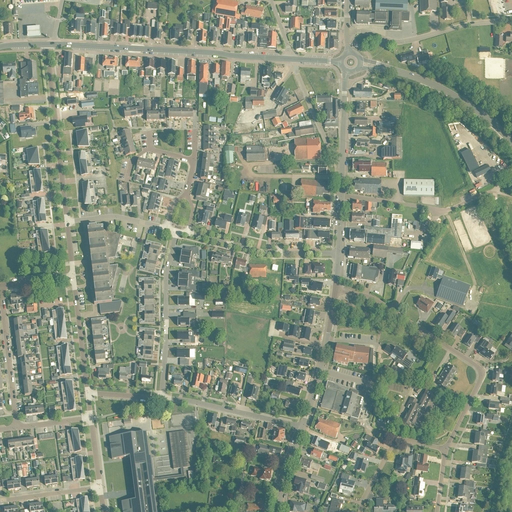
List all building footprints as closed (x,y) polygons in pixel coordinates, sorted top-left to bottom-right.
[(235,19),(238,3),(221,0),(217,0),(215,15),(235,19)] [(297,8),(297,1),(290,0),(290,5),(285,5),(285,13),(292,14),(292,8),(297,8)] [(369,9),(369,0),(354,0),(355,7),(360,7),(360,8),(369,9)] [(357,24),(388,25),(390,27),(390,30),(401,30),(401,22),(409,23),(409,14),(407,13),(408,1),(376,0),(375,0),(375,13),(358,12),(357,12),(357,24)] [(419,0),(421,14),(437,13),(435,0),(419,0)] [(444,19),(445,20),(451,20),(450,8),(447,8),(446,3),(447,3),(446,0),(440,0),(441,9),(442,9),(442,19),(444,19)] [(27,4),(18,5),(19,25),(22,25),(22,26),(31,25),(31,21),(28,22),(27,4)] [(262,17),(264,9),(258,8),(258,9),(246,6),(244,16),(260,19),(261,16),(262,17)] [(303,21),(303,18),(300,18),(300,19),(291,18),(290,30),(299,30),(300,24),(303,24),(303,21)] [(84,27),(84,20),(76,19),(76,22),(72,22),(71,33),(80,33),(80,27),(84,27)] [(91,20),(84,20),(84,27),(87,27),(86,35),(95,36),(95,25),(91,24),(91,20)] [(104,25),(103,25),(102,38),(107,38),(108,26),(110,26),(110,22),(104,21),(104,23),(103,23),(103,24),(104,25)] [(120,36),(120,26),(116,26),(116,21),(111,21),(111,29),(114,29),(114,36),(120,36)] [(162,35),(162,31),(159,31),(159,24),(155,24),(155,21),(152,21),(152,28),(155,28),(155,31),(154,31),(154,41),(161,41),(161,35),(162,35)] [(336,29),(336,22),(331,22),(331,21),(327,21),(327,23),(322,23),(322,27),(327,27),(327,29),(336,29)] [(125,26),(120,26),(120,36),(126,37),(126,29),(130,29),(130,22),(125,22),(125,26)] [(11,34),(13,34),(12,23),(4,24),(5,36),(11,36),(11,34)] [(206,44),(207,32),(202,32),(202,30),(201,30),(202,24),(197,23),(197,32),(200,32),(199,43),(206,44)] [(191,39),(192,32),(189,31),(190,24),(184,24),(184,31),(185,31),(185,38),(185,42),(190,43),(191,39)] [(269,49),(276,49),(276,34),(275,34),(275,31),(270,31),(270,26),(260,25),(259,39),(260,39),(260,45),(261,45),(261,46),(266,46),(266,45),(267,45),(267,48),(269,48),(269,49)] [(40,26),(27,27),(28,37),(40,36),(40,26)] [(177,41),(178,41),(179,34),(182,34),(183,26),(176,26),(175,28),(174,28),(173,31),(171,31),(171,36),(171,37),(171,41),(174,41),(174,42),(177,42),(177,41)] [(216,44),(216,39),(218,40),(218,33),(216,33),(216,29),(210,28),(210,33),(210,39),(210,43),(216,44)] [(231,47),(232,41),(232,37),(235,37),(236,30),(232,30),(231,35),(224,34),(223,46),(231,47)] [(327,39),(327,33),(315,32),(315,38),(317,38),(317,42),(318,42),(317,48),(324,48),(324,42),(324,39),(327,39)] [(338,50),(338,43),(339,42),(339,41),(338,41),(338,40),(330,40),(330,50),(338,50)] [(413,53),(399,56),(401,63),(407,62),(407,63),(409,62),(409,63),(415,61),(413,53)] [(72,69),(73,61),(72,61),(72,55),(66,54),(65,67),(64,67),(63,75),(71,76),(72,69)] [(416,58),(418,64),(422,63),(429,61),(428,55),(416,58)] [(93,60),(78,59),(77,72),(81,72),(81,71),(87,72),(87,71),(87,68),(92,68),(93,68),(93,60)] [(154,64),(154,61),(146,61),(145,70),(146,70),(146,77),(151,77),(151,70),(153,70),(153,64),(154,64)] [(196,81),(196,68),(195,68),(196,62),(188,62),(188,67),(187,67),(187,76),(188,76),(188,81),(196,81)] [(28,98),(28,96),(39,95),(39,96),(38,84),(37,84),(36,63),(28,64),(28,65),(26,65),(26,64),(25,64),(21,64),(21,70),(22,70),(21,69),(22,69),(23,71),(21,72),(22,77),(24,78),(23,79),(23,80),(20,80),(21,98),(28,98)] [(222,63),(221,77),(221,81),(227,81),(227,78),(229,78),(230,64),(222,63)] [(209,69),(209,64),(201,64),(201,66),(200,66),(199,96),(207,96),(207,84),(207,79),(208,79),(208,77),(208,69),(209,69)] [(16,80),(15,73),(16,73),(15,65),(3,66),(4,73),(10,73),(10,80),(16,80)] [(220,80),(218,80),(218,75),(219,75),(220,67),(213,67),(213,71),(212,71),(212,75),(213,75),(213,79),(215,79),(215,86),(220,86),(220,80)] [(271,79),(271,70),(264,69),(264,78),(262,78),(262,85),(264,85),(264,88),(269,88),(270,79),(271,79)] [(250,78),(250,71),(241,70),(241,83),(245,84),(246,78),(250,78)] [(324,72),(315,72),(315,78),(316,78),(318,78),(318,83),(318,85),(318,89),(323,89),(324,89),(324,90),(329,90),(329,91),(329,92),(335,92),(335,84),(335,83),(334,82),(335,82),(332,80),(332,79),(330,78),(331,78),(330,77),(329,76),(328,75),(325,73),(325,72),(324,72)] [(282,80),(282,75),(281,75),(281,73),(275,73),(275,77),(273,76),(273,82),(270,87),(272,91),(277,86),(275,82),(275,80),(279,81),(279,80),(282,80)] [(372,98),(372,90),(362,89),(362,85),(359,85),(359,89),(354,89),(353,97),(355,97),(355,98),(372,98)] [(277,101),(276,104),(274,106),(279,109),(281,106),(280,106),(287,93),(280,88),(273,99),(277,101)] [(258,92),(258,98),(264,98),(265,99),(269,91),(267,90),(267,91),(260,91),(260,92),(258,92)] [(332,101),(332,97),(324,97),(316,97),(316,104),(325,104),(326,112),(324,112),(325,125),(325,128),(338,128),(338,125),(338,113),(339,111),(339,101),(332,101)] [(77,105),(79,104),(78,98),(67,99),(68,106),(77,105)] [(264,98),(245,98),(245,110),(253,110),(253,107),(264,107),(264,98)] [(302,112),(304,111),(301,104),(286,111),(291,120),(297,117),(296,116),(302,113),(302,112)] [(366,110),(366,105),(363,105),(363,104),(357,104),(356,110),(356,115),(365,115),(365,110),(366,110)] [(26,120),(34,119),(33,109),(25,110),(26,114),(19,115),(20,121),(24,121),(24,119),(26,119),(26,120)] [(263,114),(264,121),(277,118),(276,111),(268,112),(268,113),(263,114)] [(91,113),(79,113),(79,114),(82,113),(83,118),(72,119),(73,125),(76,125),(76,128),(82,128),(81,125),(87,125),(87,119),(91,119),(91,113)] [(281,125),(278,118),(271,122),(275,128),(281,125)] [(390,118),(390,123),(390,127),(402,127),(402,121),(396,121),(396,118),(390,118)] [(299,138),(299,137),(313,135),(312,127),(300,129),(300,131),(293,132),(292,129),(281,130),(281,135),(288,134),(289,139),(299,138)] [(32,137),(36,137),(35,130),(31,131),(31,128),(28,129),(28,128),(21,129),(22,137),(25,136),(26,139),(32,138),(32,137)] [(356,129),(354,129),(354,131),(354,132),(354,133),(354,134),(354,135),(356,135),(369,136),(369,138),(376,139),(377,136),(380,136),(381,134),(389,134),(389,129),(379,129),(376,129),(369,129),(362,129),(356,129)] [(116,138),(117,140),(131,136),(129,130),(119,133),(121,137),(119,138),(119,137),(116,138)] [(77,133),(77,141),(93,139),(93,137),(88,137),(87,132),(77,133)] [(132,142),(131,136),(117,140),(118,142),(120,142),(120,141),(122,140),(123,145),(132,142)] [(93,139),(77,141),(78,149),(89,147),(88,142),(93,142),(93,139)] [(319,139),(299,140),(294,140),(294,160),(299,160),(321,159),(319,139)] [(391,143),(391,159),(401,159),(401,139),(391,139),(388,139),(387,143),(391,143)] [(134,148),(132,142),(123,145),(124,149),(122,149),(120,149),(120,152),(134,148)] [(378,142),(369,142),(362,142),(362,143),(356,142),(356,149),(362,149),(362,150),(369,150),(369,148),(370,148),(370,146),(378,147),(381,147),(381,143),(378,142)] [(225,161),(233,161),(233,153),(235,152),(235,147),(225,148),(225,153),(225,161)] [(136,154),(134,148),(120,152),(121,154),(123,153),(125,152),(126,157),(136,154)] [(265,162),(265,148),(246,148),(247,162),(265,162)] [(23,159),(38,158),(38,150),(27,151),(28,156),(23,157),(23,159)] [(90,153),(79,155),(80,162),(91,161),(90,153)] [(29,166),(39,165),(38,158),(23,159),(23,162),(28,161),(29,166)] [(143,169),(145,161),(139,160),(136,172),(138,172),(139,170),(138,170),(139,168),(143,169)] [(91,161),(80,162),(81,169),(92,168),(91,161)] [(169,161),(168,166),(178,169),(179,163),(169,161)] [(355,168),(355,169),(356,169),(359,169),(359,170),(359,173),(370,173),(370,162),(359,162),(359,163),(355,163),(354,164),(354,166),(355,166),(355,167),(355,168)] [(155,172),(157,164),(150,163),(148,175),(150,175),(150,173),(150,171),(155,172)] [(386,177),(387,164),(371,164),(371,176),(386,177)] [(177,174),(178,169),(168,166),(167,172),(177,174)] [(488,166),(474,173),(477,179),(491,172),(488,166)] [(92,168),(81,169),(82,177),(93,175),(92,168)] [(30,180),(41,179),(40,171),(30,173),(30,180)] [(175,180),(177,174),(167,172),(165,177),(175,180)] [(31,187),(42,186),(41,179),(30,180),(31,187)] [(161,180),(159,186),(169,188),(171,183),(161,180)] [(329,195),(330,187),(324,186),(324,184),(317,183),(318,182),(301,180),(299,195),(316,197),(316,195),(323,196),(323,194),(329,195)] [(381,195),(381,181),(359,180),(359,183),(354,182),(354,191),(360,191),(360,193),(364,193),(364,194),(381,195)] [(404,181),(404,196),(434,197),(434,182),(404,181)] [(82,184),(83,191),(94,190),(93,183),(82,184)] [(210,190),(211,185),(205,184),(204,186),(199,185),(197,191),(206,194),(207,190),(210,190)] [(32,194),(43,193),(42,186),(31,187),(32,194)] [(168,194),(169,188),(159,186),(158,192),(168,194)] [(83,191),(84,199),(95,197),(94,190),(83,191)] [(205,198),(206,194),(197,191),(196,198),(201,199),(200,202),(206,203),(208,198),(205,198)] [(224,198),(228,199),(234,200),(235,197),(232,196),(233,193),(230,192),(225,191),(224,198)] [(125,207),(131,207),(130,197),(124,198),(124,192),(120,193),(121,200),(124,199),(125,207)] [(137,199),(140,199),(139,193),(136,193),(136,198),(131,198),(132,207),(137,207),(137,199)] [(162,196),(152,194),(151,200),(161,202),(162,196)] [(84,199),(85,206),(96,205),(95,197),(84,199)] [(160,208),(161,202),(151,200),(150,205),(160,208)] [(33,203),(33,210),(44,209),(44,201),(33,203)] [(330,212),(330,204),(320,204),(319,202),(313,201),(313,214),(320,214),(320,212),(325,213),(325,212),(330,212)] [(375,212),(375,208),(371,208),(371,204),(365,204),(365,203),(361,202),(361,203),(358,203),(358,202),(354,202),(354,203),(353,203),(352,210),(361,211),(361,207),(365,207),(365,212),(371,212),(371,211),(375,212)] [(158,213),(160,208),(150,205),(148,211),(158,213)] [(198,224),(206,226),(207,221),(211,222),(214,207),(207,205),(206,212),(204,212),(204,213),(201,212),(200,217),(199,217),(198,217),(198,219),(198,220),(199,220),(198,224)] [(33,210),(34,217),(45,216),(44,209),(33,210)] [(244,216),(239,215),(236,226),(244,228),(245,222),(248,222),(250,215),(249,215),(250,213),(245,212),(244,216)] [(364,224),(365,215),(352,214),(351,223),(364,224)] [(34,217),(35,224),(46,223),(45,216),(34,217)] [(231,225),(233,218),(225,216),(224,221),(217,219),(215,227),(221,229),(221,230),(225,231),(227,223),(231,225)] [(265,227),(267,218),(262,217),(261,218),(255,217),(252,228),(255,229),(255,230),(260,232),(261,226),(265,227)] [(296,219),(295,230),(310,230),(310,228),(310,226),(310,220),(296,219)] [(390,245),(394,244),(394,239),(400,239),(402,220),(391,219),(391,230),(369,228),(369,232),(350,230),(349,241),(354,241),(354,242),(366,243),(366,245),(384,246),(384,245),(390,245)] [(310,226),(310,228),(312,228),(330,229),(330,221),(314,220),(310,220),(310,226)] [(96,305),(94,305),(99,305),(101,315),(119,313),(122,302),(112,303),(110,287),(113,287),(112,289),(118,266),(110,267),(109,259),(115,259),(121,235),(106,232),(103,231),(103,227),(88,229),(96,305)] [(271,235),(271,240),(279,240),(279,239),(282,239),(282,235),(282,229),(278,229),(278,235),(271,235)] [(36,232),(37,240),(48,238),(47,231),(36,232)] [(329,239),(329,233),(325,233),(325,232),(305,231),(305,240),(319,241),(319,238),(329,239)] [(37,240),(38,247),(49,246),(48,238),(37,240)] [(159,253),(161,245),(146,242),(145,245),(146,245),(148,246),(149,245),(151,245),(150,250),(159,253)] [(38,247),(39,254),(50,253),(49,246),(38,247)] [(372,257),(387,259),(387,254),(391,254),(391,249),(388,248),(373,246),(372,257)] [(369,260),(370,249),(356,248),(350,247),(350,248),(350,249),(348,249),(348,257),(349,257),(350,257),(355,257),(355,259),(369,260)] [(182,251),(181,257),(193,260),(193,256),(199,255),(198,249),(192,249),(191,249),(190,252),(187,252),(182,251)] [(157,260),(159,253),(150,250),(148,255),(146,255),(146,254),(144,253),(143,256),(157,260)] [(221,264),(224,254),(220,253),(219,254),(214,253),(211,262),(214,263),(215,262),(221,264)] [(231,267),(233,258),(227,256),(227,255),(224,254),(221,264),(228,266),(228,267),(231,267)] [(156,267),(157,260),(143,256),(142,260),(145,260),(145,259),(147,260),(146,265),(156,267)] [(181,257),(180,264),(191,266),(194,266),(195,264),(192,263),(193,260),(181,257)] [(237,259),(234,270),(239,271),(240,267),(245,268),(247,262),(237,259)] [(154,275),(156,267),(146,265),(145,270),(143,269),(143,268),(140,268),(140,267),(139,271),(154,275)] [(266,278),(266,265),(250,265),(250,278),(266,278)] [(312,274),(320,274),(320,273),(324,273),(324,270),(324,266),(317,266),(317,265),(312,265),(312,267),(310,267),(310,266),(305,266),(305,275),(310,275),(310,269),(312,269),(312,274)] [(289,281),(295,281),(296,271),(295,271),(295,266),(287,266),(287,270),(286,270),(286,277),(289,277),(289,281)] [(369,268),(369,269),(352,266),(351,274),(352,274),(352,280),(377,284),(378,278),(379,270),(376,269),(369,268)] [(442,281),(436,298),(463,307),(470,286),(443,277),(438,275),(439,271),(432,269),(428,278),(436,281),(436,279),(442,281)] [(404,281),(405,276),(396,275),(395,274),(395,272),(389,271),(387,285),(388,285),(389,286),(390,286),(391,286),(391,285),(393,285),(393,286),(394,280),(398,280),(404,281)] [(178,276),(177,280),(178,280),(178,281),(190,282),(191,278),(198,278),(199,273),(187,272),(187,275),(182,275),(179,275),(179,276),(178,276)] [(308,284),(308,287),(312,287),(311,291),(316,292),(316,291),(321,292),(323,285),(313,283),(312,283),(310,283),(310,280),(302,279),(302,284),(308,284)] [(178,281),(178,288),(182,288),(186,288),(185,291),(197,292),(198,287),(190,286),(190,282),(178,281)] [(178,298),(178,306),(189,306),(189,294),(186,294),(186,298),(178,298)] [(18,305),(16,295),(10,296),(12,306),(16,306),(16,310),(19,310),(19,305),(18,305)] [(23,295),(16,295),(18,305),(19,305),(22,305),(23,309),(25,309),(24,304),(23,295)] [(319,307),(320,300),(311,298),(311,299),(307,298),(306,303),(310,304),(310,305),(319,307)] [(427,314),(434,304),(427,300),(426,301),(421,298),(416,305),(422,309),(421,310),(427,314)] [(63,310),(52,312),(53,319),(64,318),(63,310)] [(312,326),(314,312),(306,311),(305,318),(303,317),(302,322),(304,322),(303,324),(312,326)] [(448,325),(455,315),(450,312),(447,317),(442,314),(437,321),(435,325),(441,330),(445,324),(448,325)] [(178,319),(178,327),(190,327),(190,320),(196,320),(196,315),(190,315),(190,314),(183,314),(183,319),(178,319)] [(65,325),(64,318),(53,319),(54,326),(65,325)] [(107,322),(106,318),(91,320),(92,328),(101,327),(101,321),(104,321),(104,322),(106,322),(107,322)] [(21,320),(14,321),(14,327),(22,326),(22,322),(26,321),(26,319),(21,319),(21,320)] [(288,333),(289,326),(280,324),(278,331),(288,333)] [(448,334),(454,338),(456,335),(461,338),(466,332),(461,329),(461,328),(454,324),(448,334)] [(23,328),(27,328),(26,325),(22,326),(14,327),(15,334),(23,333),(23,332),(23,328)] [(66,332),(65,325),(54,326),(55,333),(66,332)] [(102,332),(101,327),(92,328),(93,335),(108,333),(107,330),(105,330),(105,331),(102,332)] [(309,342),(311,330),(302,329),(302,330),(299,329),(299,328),(290,327),(288,337),(297,339),(297,338),(300,339),(300,340),(309,342)] [(154,338),(155,330),(140,329),(139,333),(140,333),(142,333),(142,332),(145,332),(145,337),(154,338)] [(27,334),(27,331),(23,332),(23,333),(15,334),(16,340),(24,339),(24,338),(23,334),(27,334)] [(67,339),(66,332),(55,333),(56,341),(67,339)] [(108,337),(108,333),(93,335),(94,343),(103,342),(102,336),(105,336),(105,337),(108,337)] [(177,333),(177,341),(179,341),(184,341),(184,344),(191,344),(191,338),(188,338),(188,333),(177,333)] [(477,344),(482,337),(477,334),(474,338),(469,335),(463,344),(470,348),(474,342),(477,344)] [(24,340),(28,340),(28,337),(24,338),(24,339),(16,340),(17,346),(25,345),(24,344),(24,340)] [(154,345),(154,338),(145,337),(145,342),(142,342),(142,341),(139,341),(139,344),(154,345)] [(492,348),(493,347),(483,341),(479,347),(482,349),(479,354),(486,359),(486,358),(490,360),(494,354),(490,352),(492,348)] [(104,347),(103,342),(94,343),(94,350),(110,348),(109,345),(106,345),(106,346),(104,347)] [(25,347),(29,346),(29,344),(24,344),(25,345),(17,346),(17,353),(25,352),(25,350),(25,347)] [(153,353),(154,345),(139,344),(138,348),(139,348),(141,348),(141,347),(144,347),(144,352),(153,353)] [(67,346),(56,348),(57,355),(68,354),(67,346)] [(397,358),(401,351),(396,348),(395,350),(388,346),(384,351),(391,356),(392,354),(396,357),(394,361),(396,362),(398,358),(397,358)] [(369,349),(354,348),(353,351),(337,347),(333,362),(347,365),(348,361),(367,364),(369,349)] [(110,352),(110,348),(94,350),(95,357),(105,356),(104,351),(107,351),(107,352),(110,352)] [(311,356),(312,349),(304,348),(304,349),(301,348),(300,351),(297,350),(296,353),(311,356)] [(26,358),(26,353),(30,352),(29,350),(25,350),(25,352),(17,353),(18,359),(21,359),(26,358)] [(190,359),(190,350),(177,350),(177,359),(190,359)] [(408,357),(406,356),(407,355),(401,351),(397,358),(398,358),(396,362),(404,368),(409,362),(406,360),(408,357)] [(152,360),(153,353),(144,352),(144,357),(141,357),(141,356),(138,356),(138,359),(152,360)] [(69,361),(68,354),(57,355),(58,362),(69,361)] [(29,364),(29,363),(29,359),(33,358),(32,356),(28,356),(28,357),(26,358),(21,359),(21,365),(29,364)] [(105,362),(105,356),(95,357),(96,365),(111,363),(111,360),(108,360),(108,361),(105,362)] [(308,368),(309,362),(300,360),(300,361),(294,359),(293,364),(299,365),(299,367),(308,368)] [(70,368),(69,361),(58,362),(59,369),(70,368)] [(29,365),(33,365),(33,362),(29,363),(29,364),(21,365),(22,371),(30,370),(30,369),(29,365)] [(113,370),(114,366),(105,366),(104,374),(99,374),(98,379),(106,380),(106,374),(109,375),(109,370),(113,370)] [(285,378),(286,375),(283,375),(285,367),(279,366),(277,376),(285,378)] [(446,390),(457,371),(449,366),(437,385),(446,390)] [(30,375),(30,371),(34,371),(34,368),(30,369),(30,370),(22,371),(23,377),(31,376),(30,375)] [(71,375),(70,368),(59,369),(60,377),(71,375)] [(130,377),(131,369),(126,368),(125,373),(119,372),(119,375),(120,375),(119,381),(127,382),(128,376),(130,377)] [(143,377),(142,377),(142,383),(150,383),(150,378),(145,377),(146,368),(142,368),(141,376),(143,376),(143,377)] [(492,382),(498,382),(498,383),(502,384),(502,380),(498,379),(499,375),(501,376),(501,371),(495,371),(495,374),(493,374),(492,382)] [(305,383),(306,376),(298,374),(291,372),(289,379),(305,383)] [(31,381),(31,378),(35,377),(34,375),(30,375),(31,376),(23,377),(23,383),(31,383),(31,381)] [(182,386),(183,380),(182,380),(183,376),(180,376),(180,380),(174,380),(174,385),(182,386)] [(198,376),(195,376),(194,379),(192,387),(198,389),(199,384),(202,385),(204,377),(198,376)] [(224,394),(226,386),(228,382),(221,380),(220,384),(219,387),(216,387),(215,390),(216,391),(218,392),(218,393),(224,394)] [(32,388),(31,384),(35,383),(35,381),(31,381),(31,383),(23,383),(24,390),(32,389),(32,388)] [(73,390),(72,382),(61,384),(62,391),(73,390)] [(295,383),(287,382),(285,387),(290,388),(288,393),(299,397),(301,390),(294,387),(295,383)] [(321,408),(342,415),(341,416),(351,418),(350,422),(357,425),(358,420),(359,420),(361,411),(371,414),(373,408),(370,408),(373,396),(365,394),(353,390),(348,389),(335,385),(328,383),(326,390),(327,390),(326,392),(321,408)] [(237,397),(239,389),(238,389),(238,386),(234,385),(233,388),(232,387),(230,396),(233,397),(233,398),(236,398),(236,397),(237,397)] [(502,387),(497,386),(498,386),(493,385),(492,389),(491,388),(490,396),(496,397),(497,393),(501,394),(502,387)] [(33,395),(32,390),(36,390),(36,387),(32,388),(32,389),(24,390),(25,396),(33,395)] [(256,401),(258,389),(250,387),(247,399),(256,401)] [(74,397),(73,390),(62,391),(63,398),(74,397)] [(434,397),(435,395),(427,390),(420,405),(416,403),(417,401),(411,398),(406,408),(410,411),(408,416),(406,415),(402,424),(409,427),(410,425),(418,428),(421,423),(422,424),(422,423),(426,425),(436,406),(432,404),(435,398),(434,397)] [(75,404),(74,397),(63,398),(63,403),(64,405),(75,404)] [(293,410),(295,404),(287,402),(287,403),(283,401),(282,406),(285,407),(285,408),(293,410)] [(489,410),(497,411),(497,413),(500,414),(501,410),(498,409),(499,404),(489,403),(489,410)] [(75,411),(75,404),(64,405),(65,413),(75,411)] [(484,417),(477,416),(476,425),(483,426),(484,420),(492,421),(492,416),(493,415),(487,414),(486,418),(484,418),(484,417)] [(217,429),(218,424),(215,423),(217,416),(210,415),(208,425),(213,426),(213,428),(217,429)] [(235,424),(236,421),(228,419),(226,426),(232,427),(231,432),(235,432),(237,424),(235,424)] [(336,439),(341,426),(326,420),(326,422),(318,419),(315,429),(321,431),(320,433),(336,439)] [(253,433),(254,428),(251,427),(252,424),(242,422),(241,429),(249,431),(248,432),(253,433)] [(283,444),(285,432),(281,431),(281,429),(274,427),(274,426),(267,425),(267,429),(271,430),(273,431),(275,431),(273,442),(283,444)] [(78,430),(67,432),(68,439),(79,438),(78,430)] [(482,435),(475,434),(475,439),(487,441),(487,437),(484,437),(485,435),(489,436),(490,432),(483,431),(482,435)] [(183,470),(191,469),(187,433),(170,435),(174,471),(180,470),(181,476),(154,479),(151,458),(150,458),(150,455),(147,433),(120,437),(120,436),(116,437),(109,438),(112,460),(119,459),(123,459),(130,458),(134,489),(131,490),(132,497),(135,496),(135,501),(121,503),(122,511),(156,511),(153,482),(184,478),(183,470)] [(369,443),(366,448),(376,454),(379,448),(376,446),(376,444),(377,441),(372,438),(366,435),(364,440),(369,443)] [(246,440),(236,437),(234,445),(244,448),(246,440)] [(80,445),(79,438),(68,439),(69,446),(80,445)] [(323,447),(325,442),(315,438),(312,446),(317,448),(318,445),(323,447)] [(33,439),(27,440),(28,447),(29,447),(33,447),(33,451),(36,450),(35,446),(34,446),(33,439)] [(481,450),(488,450),(488,447),(486,447),(487,441),(475,439),(474,445),(481,446),(481,450)] [(29,451),(29,447),(28,447),(27,440),(21,441),(22,448),(23,448),(26,448),(27,452),(29,451)] [(17,453),(17,449),(15,449),(14,441),(8,442),(9,450),(14,449),(14,453),(17,453)] [(23,452),(23,448),(22,448),(21,441),(14,441),(15,449),(17,449),(20,449),(21,452),(23,452)] [(81,452),(80,445),(69,446),(70,454),(81,452)] [(282,451),(282,450),(270,447),(269,448),(260,445),(258,454),(269,457),(269,454),(276,456),(280,457),(281,453),(282,453),(282,451)] [(325,461),(327,456),(323,454),(323,453),(314,450),(313,452),(312,452),(311,456),(320,460),(321,459),(325,461)] [(472,458),(486,460),(487,454),(488,450),(481,450),(480,453),(473,452),(472,458)] [(404,457),(400,457),(400,462),(398,461),(398,464),(397,464),(396,471),(400,472),(400,474),(400,475),(404,475),(404,474),(405,472),(407,473),(407,468),(408,468),(408,467),(411,467),(413,456),(404,455),(404,457)] [(427,473),(428,465),(426,465),(427,457),(420,456),(419,464),(418,463),(416,471),(427,473)] [(81,458),(70,460),(71,467),(82,466),(81,458)] [(314,469),(316,465),(311,463),(312,461),(303,458),(301,463),(300,463),(299,465),(300,466),(309,469),(310,468),(314,469)] [(485,469),(486,460),(472,458),(471,463),(479,464),(478,468),(485,469)] [(365,474),(366,469),(367,469),(368,463),(359,461),(356,472),(365,474)] [(83,473),(82,466),(71,467),(72,474),(83,473)] [(475,471),(475,467),(469,466),(468,470),(461,469),(460,475),(470,476),(470,470),(475,471)] [(270,476),(271,471),(259,469),(253,468),(251,476),(256,477),(257,475),(259,476),(258,478),(260,478),(260,480),(265,481),(265,480),(269,481),(270,476)] [(84,480),(83,473),(72,474),(73,482),(84,480)] [(466,485),(473,486),(473,483),(474,482),(469,482),(470,476),(460,475),(459,480),(467,481),(466,485)] [(13,483),(14,483),(14,480),(14,478),(11,478),(12,483),(7,483),(7,480),(2,481),(2,487),(5,486),(6,487),(7,487),(8,491),(14,490),(13,483)] [(309,489),(310,484),(306,483),(306,481),(297,478),(295,483),(295,482),(294,485),(294,486),(297,487),(295,494),(301,496),(303,489),(304,489),(304,487),(309,489)] [(423,484),(423,480),(414,478),(413,487),(415,487),(414,496),(423,497),(425,484),(423,484)] [(352,493),(355,482),(342,479),(339,490),(343,491),(343,494),(348,496),(349,492),(352,493)] [(473,486),(466,485),(466,488),(459,487),(458,493),(467,494),(470,494),(473,495),(474,486),(473,486)] [(467,494),(458,493),(457,499),(465,500),(464,503),(471,504),(471,500),(469,500),(470,494),(467,494)] [(87,499),(76,501),(77,508),(88,506),(87,499)] [(340,509),(342,502),(332,499),(331,506),(340,509)] [(395,511),(396,506),(383,506),(383,500),(376,500),(376,509),(374,509),(373,511),(395,511)] [(266,510),(266,508),(265,506),(265,503),(259,502),(258,506),(248,505),(246,511),(264,511),(266,510)] [(299,511),(304,511),(305,505),(291,502),(288,511),(296,511),(297,511),(299,511)]
